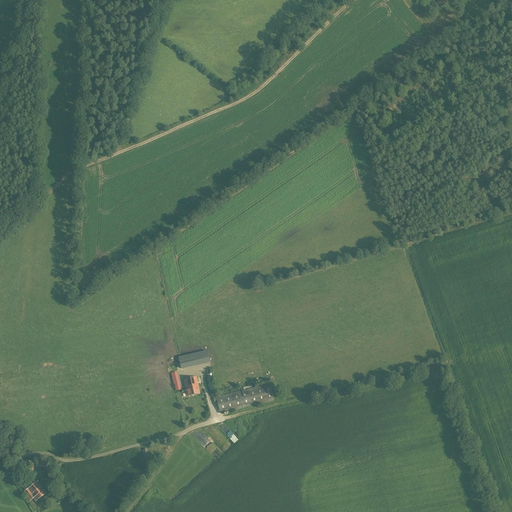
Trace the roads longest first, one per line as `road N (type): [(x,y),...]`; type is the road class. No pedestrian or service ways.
road 1 (unknown): [(0,248),(71,172),(114,154)]
road 2 (unclassified): [(0,132),(28,0)]
